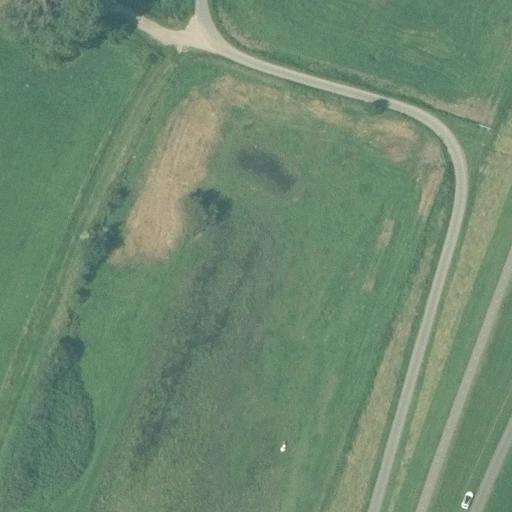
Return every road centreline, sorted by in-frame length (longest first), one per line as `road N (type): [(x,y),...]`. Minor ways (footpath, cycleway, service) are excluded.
road 1 (unclassified): [(199,0),(199,34),(230,56),(391,106),(431,125),(447,147),(455,181),(440,259),(372,511)]
road 2 (track): [(199,34),(152,76),(119,141),(0,432)]
road 3 (track): [(199,34),(171,39),(85,0)]
